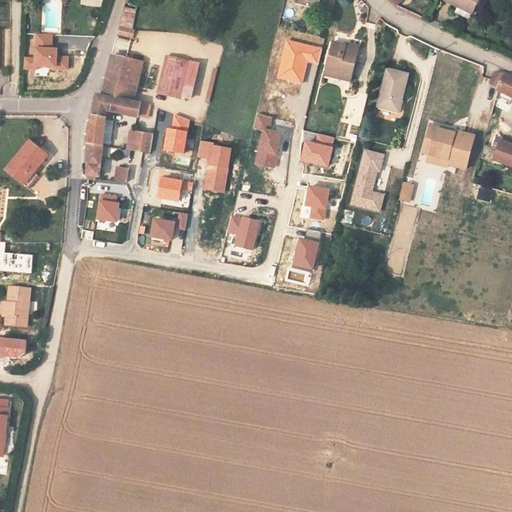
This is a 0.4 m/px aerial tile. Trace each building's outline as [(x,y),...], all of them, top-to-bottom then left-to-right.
[(457,11),(461,13),(460,15),(470,20),(480,0),(446,0),(459,6),(457,11)] [(125,5),(121,25),(132,28),(136,7),(125,5)] [(135,31),(120,26),(118,34),(133,38),(135,31)] [(51,48),(52,35),(36,35),(36,48),(35,48),(35,58),(25,58),(25,69),(36,69),(36,66),(54,66),(54,69),(67,69),(68,57),(56,57),(56,48),(51,48)] [(117,36),(114,49),(127,53),(130,40),(117,36)] [(317,63),(320,49),(287,41),(278,77),(301,83),(306,61),(317,63)] [(351,82),(360,47),(348,45),(348,46),(333,43),(327,69),(341,73),(340,79),(351,82)] [(113,55),(103,96),(131,101),(140,60),(113,55)] [(181,99),(182,98),(190,60),(166,55),(157,94),(181,99)] [(143,61),(140,60),(131,101),(134,101),(143,61)] [(190,60),(182,98),(190,100),(199,63),(190,60)] [(388,70),(379,106),(393,110),(396,100),(402,102),(408,76),(388,70)] [(488,83),(498,88),(504,75),(496,72),(492,75),(488,83)] [(511,78),(504,75),(498,88),(497,89),(499,90),(495,98),(508,105),(511,97),(511,78)] [(88,179),(95,180),(96,176),(100,177),(102,165),(104,147),(108,119),(112,120),(113,112),(140,118),(140,115),(148,117),(151,104),(134,101),(131,101),(103,96),(97,94),(88,144),(88,179)] [(399,112),(402,102),(396,100),(393,110),(399,112)] [(189,120),(174,115),(172,129),(168,129),(164,150),(183,153),(189,120)] [(254,128),(263,130),(255,162),(271,166),(280,133),(268,130),(271,118),(257,115),(254,128)] [(449,133),(450,129),(440,126),(439,129),(429,126),(425,139),(432,141),(429,153),(435,155),(433,162),(446,166),(447,164),(465,169),(474,136),(455,131),(454,134),(449,133)] [(159,135),(135,131),(130,130),(127,148),(133,150),(156,154),(159,135)] [(334,139),(318,135),(316,144),(306,141),(301,160),(327,167),(334,139)] [(504,163),(511,166),(511,144),(500,140),(492,164),(502,168),(504,163)] [(7,170),(23,183),(36,167),(37,169),(48,155),(31,141),(7,170)] [(199,157),(210,158),(205,189),(223,192),(230,149),(213,146),(213,144),(201,142),(199,157)] [(379,171),(383,155),(365,151),(352,204),(379,211),(383,195),(370,192),(376,170),(379,171)] [(118,166),(116,179),(128,182),(131,168),(118,166)] [(36,167),(23,183),(29,189),(40,176),(35,172),(37,169),(36,167)] [(190,190),(192,183),(161,178),(158,197),(178,201),(180,188),(190,190)] [(409,201),(413,185),(405,183),(401,199),(409,201)] [(480,186),(476,197),(489,201),(493,190),(480,186)] [(310,218),(324,220),(329,190),(309,187),(306,205),(312,206),(310,218)] [(101,194),(97,219),(115,222),(118,204),(116,203),(117,197),(101,194)] [(117,232),(129,235),(134,213),(122,211),(117,232)] [(184,229),(187,215),(180,213),(177,228),(184,229)] [(242,217),(242,219),(233,217),(229,232),(238,234),(235,245),(252,249),(259,222),(242,217)] [(174,223),(154,219),(151,235),(171,239),(174,223)] [(321,234),(308,231),(305,240),(300,239),(294,265),(312,269),(321,234)] [(32,256),(4,255),(5,244),(0,243),(0,261),(1,261),(1,271),(31,272),(32,256)] [(10,287),(9,302),(7,317),(6,325),(27,328),(31,289),(10,287)] [(25,341),(0,338),(0,355),(20,357),(24,353),(25,341)]
